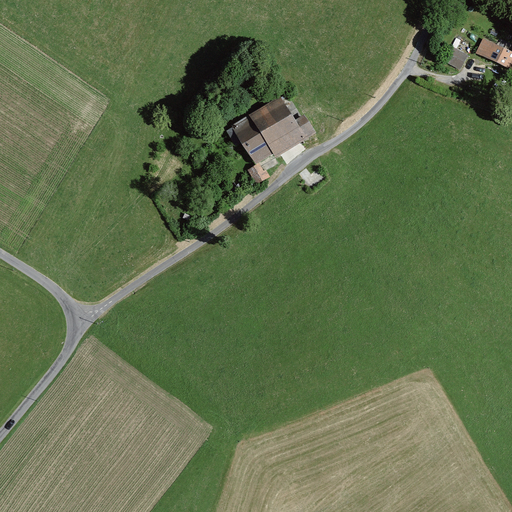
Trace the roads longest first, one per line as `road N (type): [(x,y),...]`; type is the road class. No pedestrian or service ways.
road 1 (unclassified): [(86,322),(364,121),(419,49),(435,0)]
road 2 (unclassified): [(0,435),(86,322)]
